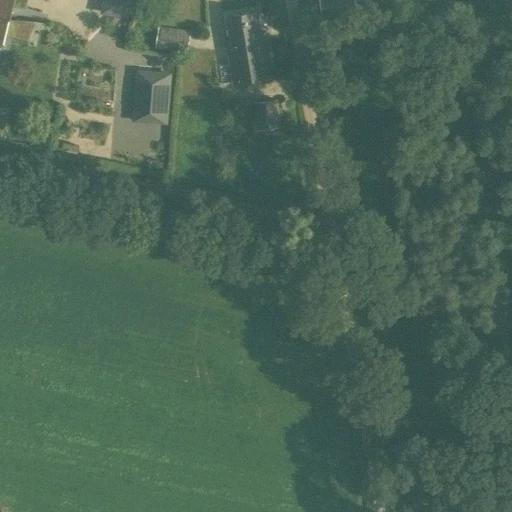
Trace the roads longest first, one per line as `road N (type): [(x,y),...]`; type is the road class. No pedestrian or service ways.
road 1 (track): [(331,235),(375,483)]
road 2 (unclassified): [(314,136),(289,0)]
